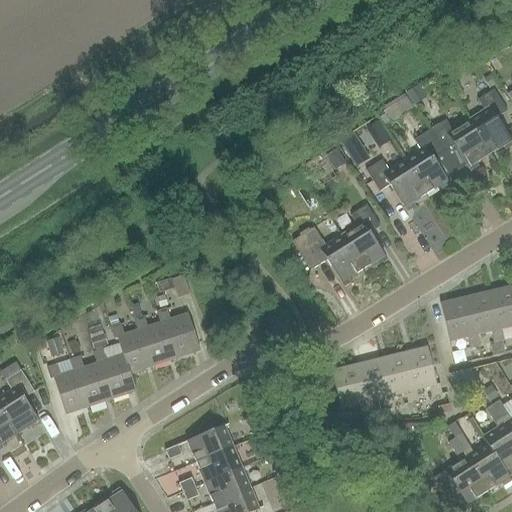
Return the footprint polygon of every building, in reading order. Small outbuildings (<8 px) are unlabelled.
[(424,97),(418,88),(408,94),(414,103),(424,97)] [(491,156),(511,143),(497,120),(508,114),(495,92),(478,102),(485,113),(470,123),(491,156)] [(491,156),(470,123),(453,133),(446,122),(431,132),(444,153),(454,147),(468,170),(491,156)] [(433,160),(444,153),(431,132),(414,142),(421,153),(406,163),(427,196),(448,183),(433,160)] [(343,146),(354,164),(366,156),(355,139),(343,146)] [(326,157),(335,172),(347,164),(338,150),(326,157)] [(427,196),(406,163),(390,173),(383,162),(366,172),(380,194),(390,187),(405,210),(427,196)] [(281,204),(269,198),(264,205),(276,212),(281,204)] [(342,238),(364,271),(385,258),(370,235),(381,228),(368,207),(351,217),(358,228),(342,238)] [(364,271),(342,238),(326,248),(314,230),(293,244),(312,272),(327,262),(342,285),(364,271)] [(190,295),(184,277),(157,285),(160,295),(175,290),(178,299),(190,295)] [(511,289),(491,294),(500,331),(503,330),(511,327),(511,289)] [(493,332),(496,343),(506,341),(503,330),(500,331),(491,294),(467,300),(476,336),(479,336),(493,332)] [(168,307),(165,298),(157,300),(160,309),(168,307)] [(467,300),(442,306),(451,343),(470,338),(472,349),(482,347),(479,336),(476,336),(467,300)] [(167,312),(158,315),(161,326),(164,325),(176,361),(199,353),(188,317),(171,323),(167,312)] [(146,319),(137,322),(140,333),(143,332),(155,368),(176,361),(164,325),(161,326),(149,330),(146,319)] [(123,327),(112,330),(115,341),(119,340),(124,357),(130,375),(155,368),(143,332),(140,333),(126,337),(123,327)] [(502,344),(491,347),(493,357),(493,358),(505,355),(502,344)] [(429,349),(406,355),(414,391),(418,390),(430,387),(433,398),(444,395),(441,383),(437,384),(429,349)] [(104,352),(94,355),(98,366),(101,365),(112,401),(136,393),(130,375),(124,357),(108,363),(104,352)] [(406,355),(381,361),(390,397),(393,396),(406,393),(409,404),(420,402),(418,390),(414,391),(406,355)] [(81,359),(72,362),(76,374),(78,373),(90,408),(112,401),(101,365),(98,366),(84,370),(81,359)] [(381,361),(357,367),(366,403),(369,402),(383,399),(385,410),(380,412),(382,418),(393,415),(391,409),(396,408),(393,396),(390,397),(381,361)] [(58,367),(48,370),(52,381),(55,381),(66,416),(90,408),(78,373),(76,374),(62,378),(58,367)] [(357,367),(335,372),(344,409),(359,405),(362,416),(357,417),(359,425),(370,422),(368,415),(372,414),(369,402),(366,403),(357,367)] [(453,389),(478,383),(471,370),(449,375),(453,389)] [(0,407),(18,436),(39,423),(25,400),(36,393),(22,372),(6,381),(13,392),(0,400),(0,407)] [(511,420),(511,421),(500,402),(493,406),(511,436),(511,420)] [(505,471),(511,466),(511,436),(493,406),(487,410),(499,429),(484,438),(488,444),(505,471)] [(0,447),(18,436),(0,407),(0,447)] [(473,453),(462,435),(455,423),(448,427),(456,439),(488,492),(501,484),(503,487),(511,482),(505,471),(488,444),(473,453)] [(225,428),(188,443),(196,464),(234,449),(225,428)] [(463,511),(490,496),(488,492),(456,439),(450,443),(461,461),(445,470),(434,477),(454,511),(463,511)] [(407,470),(422,463),(412,442),(398,448),(407,470)] [(170,462),(183,457),(179,447),(166,453),(170,462)] [(234,449),(196,464),(205,485),(242,470),(234,449)] [(242,470),(205,485),(214,507),(251,491),(242,470)] [(184,495),(196,489),(193,481),(180,486),(184,495)] [(196,489),(184,495),(188,504),(200,499),(196,489)] [(259,511),(251,491),(214,507),(215,511),(259,511)] [(134,511),(123,495),(102,508),(104,511),(134,511)]
